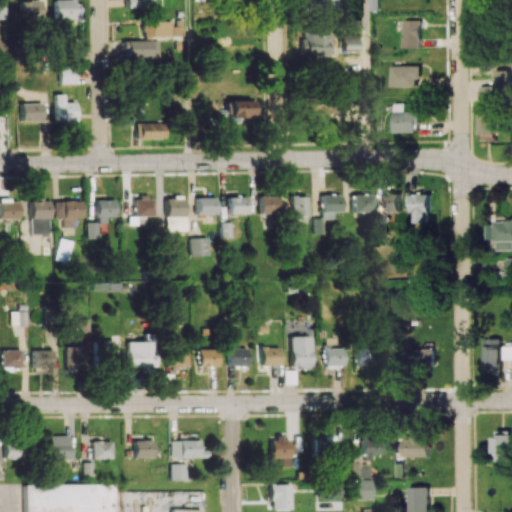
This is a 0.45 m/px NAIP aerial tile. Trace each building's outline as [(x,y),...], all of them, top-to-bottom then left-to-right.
[(40,1),(21,0),(18,0),(18,19),(39,20),(40,1)] [(52,0),(53,18),(74,17),(73,0),(52,0)] [(153,7),(152,0),(125,0),(126,8),(153,7)] [(336,0),(302,0),(303,11),(337,11),(336,0)] [(421,19),(403,20),(403,47),(421,47),(421,19)] [(142,21),(142,36),(182,37),(182,22),(142,21)] [(300,54),(330,55),(330,28),(300,27),(300,54)] [(357,34),(341,35),(342,49),(358,49),(357,34)] [(122,40),(122,57),(158,57),(158,39),(122,40)] [(390,66),(390,87),(419,86),(419,65),(390,66)] [(75,84),(75,67),(57,67),(57,84),(75,84)] [(511,69),(496,69),(496,92),(511,92),(511,69)] [(497,133),(495,86),(479,86),(480,133),(497,133)] [(75,102),(63,102),(63,94),(53,94),(54,120),(75,120),(75,102)] [(228,117),(254,118),(255,100),(229,99),(228,117)] [(342,100),(317,99),(316,118),(341,119),(342,100)] [(393,132),(417,132),(416,124),(421,124),(420,110),(404,111),(403,102),(392,103),(393,132)] [(41,103),(20,103),(20,121),(42,121),(41,103)] [(164,122),(133,123),(133,138),(165,138),(164,122)] [(381,193),(382,211),(402,211),(401,192),(381,193)] [(432,192),(412,193),(413,225),(428,224),(428,211),(432,211),(432,192)] [(320,218),(333,218),(333,211),(339,211),(339,194),(320,194),(320,218)] [(371,212),(371,194),(350,194),(351,212),(371,212)] [(133,215),(153,215),(152,196),(133,197),(133,215)] [(165,196),(164,230),(184,231),(184,197),(165,196)] [(226,197),(226,214),(246,213),(246,196),(226,197)] [(277,196),(258,196),(257,213),(277,213),(277,196)] [(306,222),(306,196),(290,196),(290,222),(306,222)] [(214,197),(195,197),(195,214),(215,214),(214,197)] [(95,223),(104,222),(104,217),(114,216),(114,199),(94,200),(95,223)] [(0,223),(18,223),(18,200),(0,200),(0,223)] [(49,201),(29,200),(29,233),(48,233),(49,201)] [(52,201),(52,218),(62,218),(62,226),(80,226),(80,201),(52,201)] [(313,233),(322,233),(321,217),(312,218),(313,233)] [(496,250),(511,249),(511,219),(496,219),(496,250)] [(86,238),(97,238),(97,222),(86,222),(86,238)] [(230,237),(229,222),(219,222),(219,237),(230,237)] [(207,255),(207,237),(188,237),(189,256),(207,255)] [(9,325),(26,325),(27,311),(10,311),(9,325)] [(182,326),(182,312),(168,311),(167,325),(182,326)] [(78,332),(87,332),(87,318),(79,318),(78,332)] [(289,336),(290,368),(311,367),(310,336),(289,336)] [(94,365),(113,365),(113,340),(94,340),(94,365)] [(485,375),(502,375),(501,340),(485,340),(485,375)] [(126,341),(127,367),(149,366),(148,341),(126,341)] [(64,366),(81,367),(82,346),(65,345),(64,366)] [(259,365),(278,365),(278,347),(259,347),(259,365)] [(322,366),(342,367),(343,348),(323,347),(322,366)] [(216,366),(216,348),(196,349),(197,366),(216,366)] [(226,365),(246,366),(246,348),(226,348),(226,365)] [(374,350),(354,348),(352,365),(372,367),(374,350)] [(1,349),(0,366),(19,367),(19,350),(1,349)] [(53,349),(31,349),(31,366),(52,366),(53,349)] [(188,367),(188,349),(167,349),(167,368),(188,367)] [(511,430),(495,430),(495,460),(511,460),(511,438),(511,439),(511,430)] [(48,436),(49,459),(68,458),(68,435),(48,436)] [(370,459),(370,453),(381,453),(381,435),(361,436),(362,459),(370,459)] [(429,456),(429,436),(403,435),(402,456),(429,456)] [(334,456),(335,438),(325,437),(324,455),(334,456)] [(206,458),(207,450),(198,450),(198,440),(169,439),(168,456),(206,458)] [(152,457),(152,440),(132,440),(132,458),(152,457)] [(269,440),(269,457),(288,457),(289,440),(269,440)] [(111,441),(91,441),(90,458),(111,458),(111,441)] [(3,459),(22,458),(21,442),(3,443),(3,459)] [(185,479),(185,463),(168,464),(169,480),(185,479)] [(349,477),(368,478),(368,463),(350,463),(349,477)] [(355,500),(372,499),(372,479),(354,480),(355,500)] [(18,511),(18,483),(112,482),(112,511),(18,511)] [(290,484),(269,484),(269,509),(289,509),(290,484)] [(409,486),(409,511),(429,511),(429,486),(409,486)]
